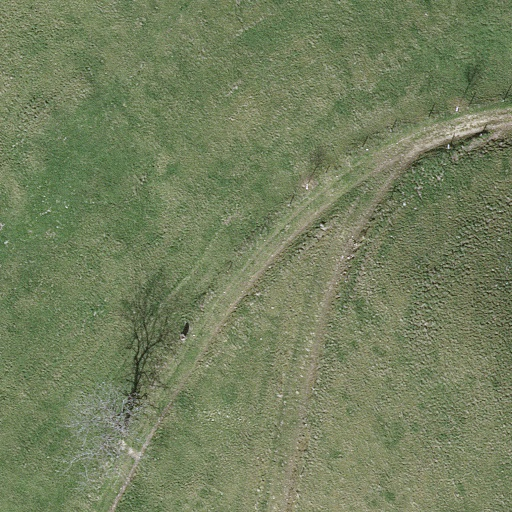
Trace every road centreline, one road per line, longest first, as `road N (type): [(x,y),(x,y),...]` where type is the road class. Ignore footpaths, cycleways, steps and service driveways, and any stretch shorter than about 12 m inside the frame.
road 1 (track): [(372,152),(224,303),(97,511)]
road 2 (track): [(372,152),(317,273),(259,511)]
road 3 (track): [(511,111),(417,132),(372,152)]
